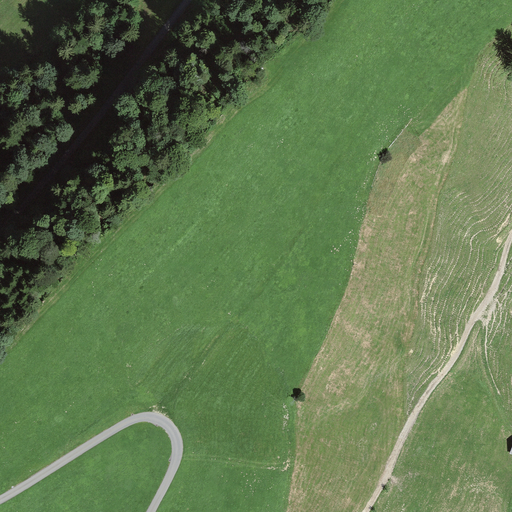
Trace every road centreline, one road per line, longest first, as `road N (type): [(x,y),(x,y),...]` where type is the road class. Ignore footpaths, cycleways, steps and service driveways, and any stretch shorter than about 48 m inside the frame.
road 1 (track): [(364,511),(488,297),(511,234)]
road 2 (track): [(186,0),(0,230)]
road 3 (track): [(150,511),(177,443),(164,422),(147,416),(0,499)]
